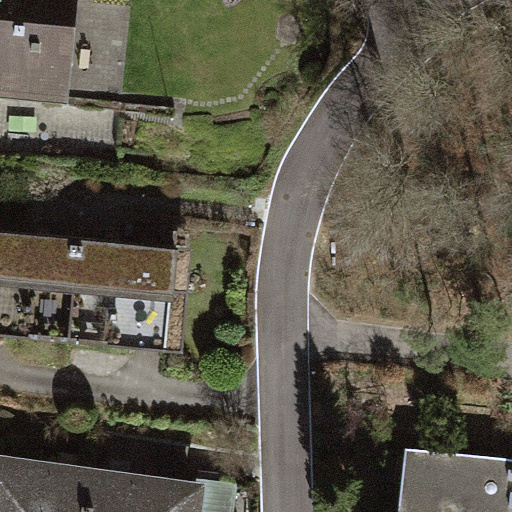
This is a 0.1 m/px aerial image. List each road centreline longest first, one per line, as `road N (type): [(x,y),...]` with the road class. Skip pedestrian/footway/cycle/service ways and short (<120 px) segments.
road 1 (residential): [(290,314),(292,192),(422,0)]
road 2 (unclassified): [(290,314),(511,345)]
road 3 (residential): [(288,511),(290,314)]
